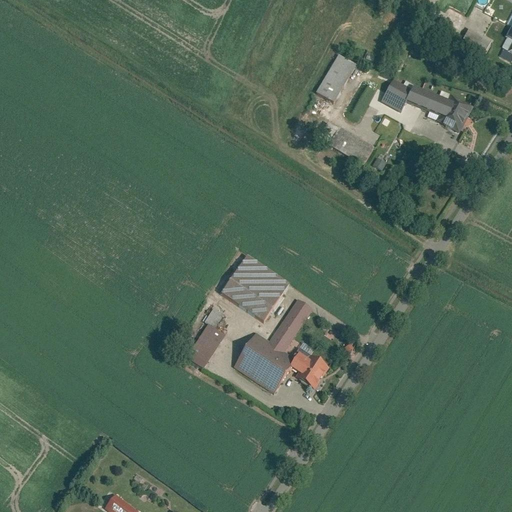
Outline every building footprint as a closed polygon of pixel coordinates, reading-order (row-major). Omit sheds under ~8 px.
[(495,41),(473,30),(467,42),(488,53),(495,41)] [(501,58),(511,63),(511,54),(504,51),(501,58)] [(337,106),(360,66),(340,55),(318,95),(337,106)] [(416,88),(365,95),(369,130),(421,124),(419,109),(416,88)] [(416,88),(419,109),(443,119),(449,104),(416,88)] [(441,125),(463,134),(475,106),(452,97),(449,104),(443,119),(441,125)] [(377,151),(333,126),(323,143),(367,168),(377,151)] [(388,163),(379,159),(374,168),(383,173),(388,163)] [(250,259),(224,296),(266,325),(291,288),(250,259)] [(273,344),(287,353),(315,311),(301,302),(273,344)] [(218,334),(229,318),(216,310),(206,326),(218,334)] [(218,334),(206,326),(187,357),(208,371),(228,340),(218,334)] [(260,335),(237,369),(275,395),(298,361),(287,353),(273,344),(260,335)] [(318,392),(333,369),(315,357),(312,361),(305,356),(296,370),(303,375),(300,380),(318,392)] [(139,511),(117,496),(107,509),(110,511),(139,511)]
